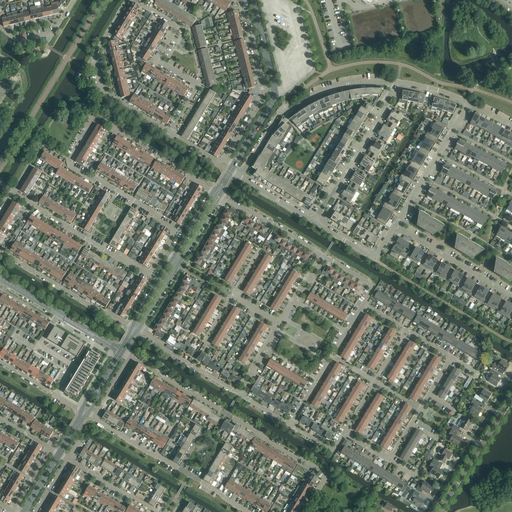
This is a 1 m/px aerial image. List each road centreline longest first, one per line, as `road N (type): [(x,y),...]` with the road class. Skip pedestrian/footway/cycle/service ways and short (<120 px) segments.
road 1 (residential): [(163,250),(174,232),(155,213),(70,166),(97,115),(216,194)]
road 2 (residential): [(304,511),(326,474),(130,356)]
road 3 (residential): [(0,214),(16,194),(149,274),(163,250)]
road 4 (residential): [(239,177),(279,111),(347,84),(397,84)]
road 5 (residential): [(170,132),(198,86),(156,60),(176,24),(134,0)]
road 6 (residential): [(94,418),(248,511)]
road 7 (tertiary): [(234,165),(275,90),(252,0)]
road 8 (residential): [(225,160),(262,93),(241,0)]
road 9 (residential): [(313,221),(397,84)]
road 10 (residential): [(135,328),(0,250)]
road 11 (residential): [(469,104),(395,225)]
road 12 (residential): [(395,225),(511,296)]
road 13 (unclassified): [(438,511),(511,397)]
road 14 (residential): [(324,256),(216,194)]
road 15 (residential): [(135,328),(239,394)]
